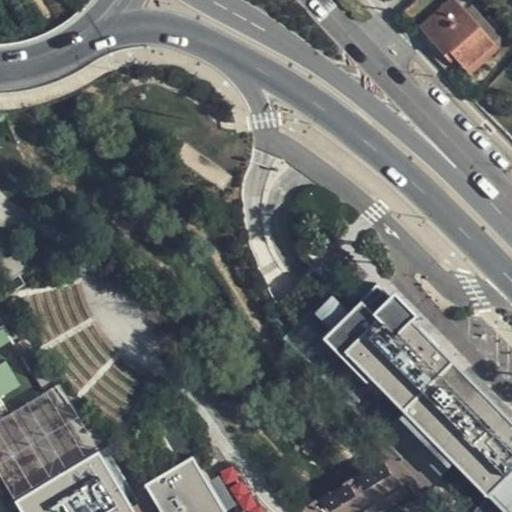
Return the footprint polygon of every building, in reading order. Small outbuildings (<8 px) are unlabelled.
[(449,0),(419,27),(442,54),(448,50),(455,58),(464,69),(492,43),(454,0),(449,0)] [(450,62),(455,58),(448,50),(442,54),(450,62)] [(22,256),(0,257),(0,298),(12,291),(29,288),(22,256)] [(511,511),(511,420),(377,284),(323,336),(366,382),(371,378),(391,399),(402,410),(389,423),(439,475),(452,463),(487,497),(474,510),(475,511),(511,511)] [(18,348),(0,317),(0,511),(134,511),(70,402),(40,366),(32,371),(18,348)] [(225,511),(191,455),(143,482),(161,511),(225,511)]
